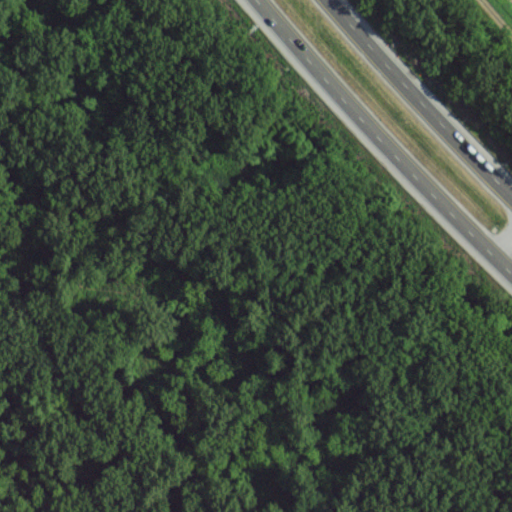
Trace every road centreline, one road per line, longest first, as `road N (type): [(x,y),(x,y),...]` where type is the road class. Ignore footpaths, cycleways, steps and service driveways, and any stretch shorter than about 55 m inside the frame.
road 1 (motorway): [(258,0),(374,129)]
road 2 (motorway): [(374,129),(490,255)]
road 3 (motorway): [(511,185),(411,90)]
road 4 (motorway): [(411,90),(330,0)]
